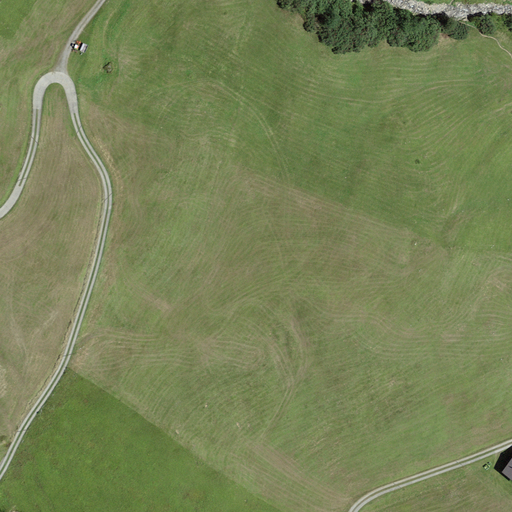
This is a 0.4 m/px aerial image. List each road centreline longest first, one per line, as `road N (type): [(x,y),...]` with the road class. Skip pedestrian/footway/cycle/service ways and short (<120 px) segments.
road 1 (track): [(0,211),(17,193),(36,144),(40,87),(51,76),(70,85),(81,132),(110,182),(76,337),(0,472)]
road 2 (unclassified): [(353,511),(370,496),(511,442)]
